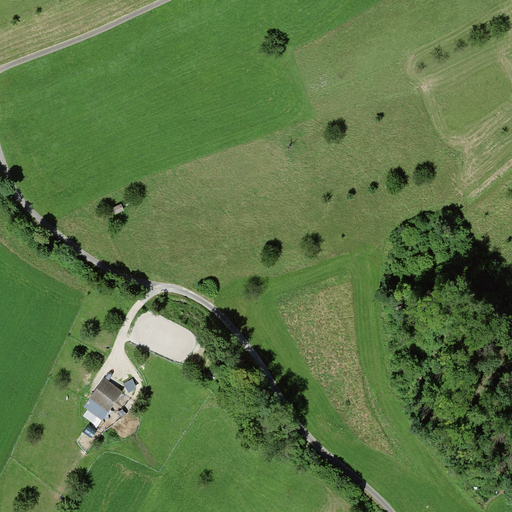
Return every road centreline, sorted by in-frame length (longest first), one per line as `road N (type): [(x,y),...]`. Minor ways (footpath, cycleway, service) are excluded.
road 1 (unclassified): [(0,143),(17,193),(41,221),(98,262),(200,298),(245,342),(308,439),(393,511)]
road 2 (track): [(0,71),(173,0)]
